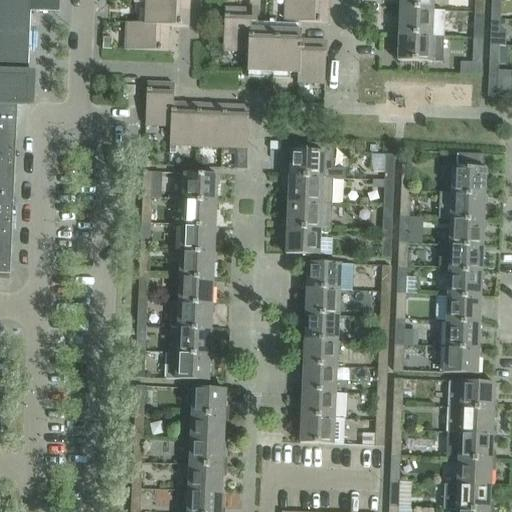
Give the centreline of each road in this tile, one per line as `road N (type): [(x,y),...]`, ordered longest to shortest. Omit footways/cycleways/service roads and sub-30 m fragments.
road 1 (residential): [(80,116),(105,127),(108,142),(99,511)]
road 2 (residential): [(38,307),(46,144),(53,127),(80,116)]
road 3 (residential): [(32,469),(38,307)]
